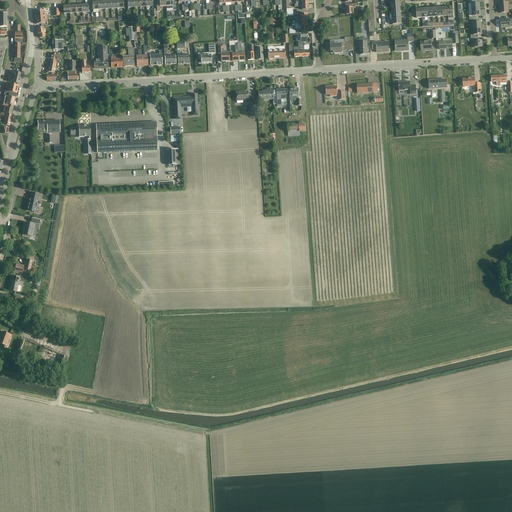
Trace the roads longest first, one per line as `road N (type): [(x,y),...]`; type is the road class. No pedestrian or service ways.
road 1 (track): [(511,361),(204,434),(0,393)]
road 2 (residential): [(37,87),(319,70)]
road 3 (residential): [(319,70),(495,58)]
